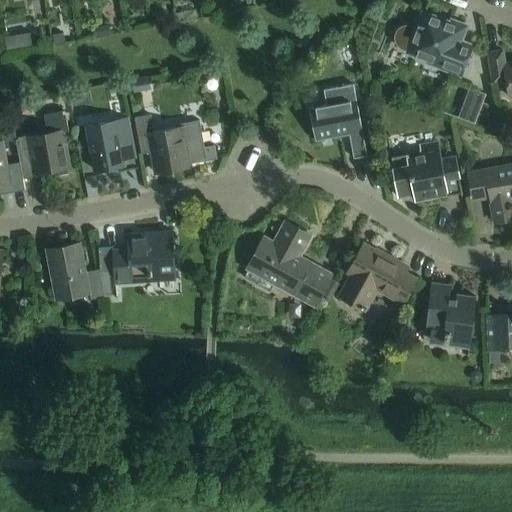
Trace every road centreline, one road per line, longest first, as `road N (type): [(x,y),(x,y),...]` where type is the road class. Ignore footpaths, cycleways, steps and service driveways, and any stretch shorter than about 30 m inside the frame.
road 1 (residential): [(216,189),(328,179),(438,249),(469,260),(511,260)]
road 2 (residential): [(216,189),(0,228)]
